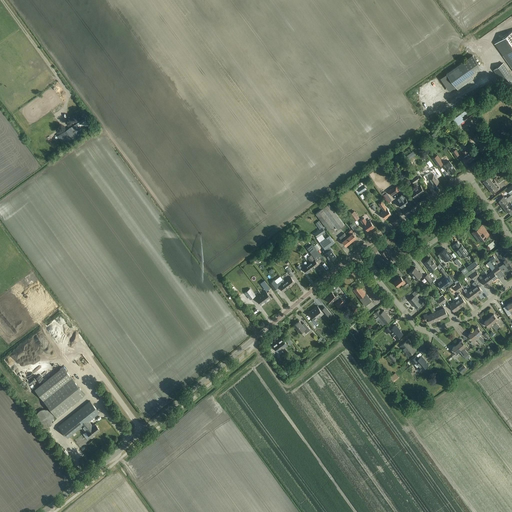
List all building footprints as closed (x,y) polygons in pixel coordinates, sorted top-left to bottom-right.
[(511,31),(495,44),(511,68),(511,31)] [(473,55),(447,73),(458,89),(473,78),(471,75),(482,68),(473,55)] [(494,70),(507,88),(511,84),(511,75),(503,63),(494,70)] [(470,95),(467,89),(461,92),(463,98),(470,95)] [(418,90),(411,94),(422,113),(429,109),(418,90)] [(473,116),(470,111),(462,117),(466,121),(473,116)] [(58,146),(62,143),(64,146),(81,135),(80,132),(78,130),(88,124),(84,118),(65,131),(59,135),(57,136),(58,137),(55,139),(58,146)] [(482,151),(489,147),(484,140),(480,142),(481,144),(479,146),(482,151)] [(461,156),(462,157),(466,163),(473,158),(469,152),(471,151),(469,149),(467,150),(466,149),(462,151),(464,154),(461,156)] [(433,158),(439,166),(443,163),(437,155),(433,158)] [(450,174),(456,170),(449,161),(444,165),(450,174)] [(421,178),(416,172),(410,176),(415,183),(421,178)] [(440,181),(439,181),(434,173),(429,176),(428,177),(434,185),(440,181)] [(506,174),(498,180),(500,182),(507,176),(506,174)] [(492,193),(498,189),(489,177),(483,181),(492,193)] [(362,182),(356,186),(358,188),(361,192),(361,193),(366,189),(364,185),(362,182)] [(399,183),(388,191),(392,196),(402,188),(399,183)] [(415,198),(418,195),(421,193),(421,194),(425,192),(420,185),(419,185),(418,186),(410,191),(412,194),(409,196),(412,200),(415,198)] [(397,198),(399,201),(398,202),(397,202),(401,208),(402,207),(409,202),(403,193),(397,197),(397,198)] [(498,200),(502,207),(508,202),(511,199),(511,196),(510,195),(505,199),(503,196),(498,200)] [(385,219),(392,214),(384,203),(384,204),(382,201),(379,203),(381,206),(384,210),(381,213),(385,219)] [(511,208),(511,207),(508,202),(502,207),(507,213),(511,208)] [(322,209),(334,225),(338,229),(344,225),(329,204),(322,209)] [(328,230),(334,225),(322,209),(316,214),(328,230)] [(349,214),(354,221),(359,218),(354,210),(349,214)] [(369,224),(364,217),(361,220),(369,230),(375,226),(372,222),(369,224)] [(354,224),(351,227),(357,234),(360,231),(354,224)] [(481,241),(489,234),(482,225),(473,231),(481,241)] [(348,237),(352,241),(357,237),(351,229),(348,232),(351,235),(348,237)] [(339,237),(346,245),(352,241),(348,237),(344,233),(339,237)] [(320,242),(325,249),(329,246),(330,246),(334,243),(329,236),(320,242)] [(487,246),(491,250),(496,246),(493,241),(487,246)] [(458,242),(453,246),(460,256),(461,258),(468,253),(462,245),(460,246),(458,242)] [(331,261),(336,257),(332,251),(333,251),(330,246),(329,246),(325,249),(323,250),(331,261)] [(314,257),(319,254),(315,248),(310,251),(314,257)] [(442,256),(445,261),(451,257),(445,248),(439,253),(440,253),(438,255),(440,258),(442,256)] [(387,261),(391,258),(385,250),(381,253),(387,261)] [(500,257),(504,263),(511,258),(508,252),(504,255),(502,252),(497,255),(499,258),(500,257)] [(310,264),(313,268),(319,264),(315,258),(311,261),(311,263),(310,264)] [(431,270),(436,266),(430,258),(425,262),(431,270)] [(494,267),(498,272),(501,270),(500,270),(504,268),(506,271),(511,266),(511,258),(504,263),(498,267),(497,265),(494,267)] [(475,260),(466,267),(469,270),(478,264),(475,260)] [(307,273),(313,268),(310,264),(308,265),(307,265),(303,267),(307,273)] [(286,269),(292,276),(294,274),(289,267),(286,269)] [(416,280),(422,274),(420,271),(419,272),(415,267),(409,272),(416,280)] [(445,277),(438,283),(443,290),(454,282),(448,274),(442,267),(439,270),(445,277)] [(492,271),(487,275),(492,282),(498,278),(495,274),(498,272),(494,267),(491,269),(492,271)] [(432,274),(434,280),(442,277),(439,271),(432,274)] [(486,286),(492,282),(487,275),(481,279),(486,286)] [(287,281),(285,282),(289,287),(295,282),(291,277),(287,279),(287,281)] [(403,285),(405,282),(400,277),(394,282),(398,286),(402,284),(403,285)] [(405,289),(412,283),(407,277),(404,279),(407,283),(403,287),(405,289)] [(274,289),(279,286),(283,291),(289,287),(285,282),(283,279),(277,283),(274,280),(269,283),(274,289)] [(473,288),(478,295),(483,291),(478,284),(475,281),(473,283),(476,286),(474,287),(473,288)] [(357,295),(359,298),(359,299),(360,298),(360,299),(365,306),(372,300),(367,294),(366,294),(359,285),(353,290),(355,292),(355,293),(355,292),(357,295)] [(471,300),(478,295),(473,288),(468,292),(466,289),(465,289),(464,290),(471,300)] [(245,293),(250,299),(256,295),(250,289),(245,293)] [(416,295),(419,293),(416,290),(412,293),(415,296),(409,300),(416,308),(422,303),(416,295)] [(262,294),(267,302),(272,298),(266,291),(262,294)] [(331,304),(333,301),(340,307),(345,302),(339,295),(337,297),(332,293),(327,300),(331,304)] [(459,298),(455,301),(460,308),(466,303),(461,296),(459,293),(457,294),(457,295),(459,298)] [(262,305),(267,302),(262,294),(257,298),(262,305)] [(446,300),(443,295),(440,297),(437,299),(441,304),(446,300)] [(358,310),(351,300),(346,305),(353,314),(358,310)] [(455,312),(460,308),(455,301),(449,305),(455,312)] [(314,309),(320,317),(324,314),(328,319),(332,315),(327,308),(325,306),(321,310),(318,305),(314,309)] [(434,312),(437,320),(443,317),(448,315),(444,308),(440,310),(434,312)] [(316,320),(320,317),(314,309),(309,312),(314,319),(311,321),(314,324),(315,326),(318,323),(316,320)] [(378,315),(381,318),(378,320),(383,325),(385,323),(385,324),(391,319),(384,310),(381,312),(379,309),(375,313),(377,316),(378,315)] [(431,323),(437,320),(434,312),(427,315),(427,313),(423,315),(426,321),(429,319),(431,323)] [(489,318),(498,330),(501,328),(495,321),(498,319),(494,314),(489,318)] [(488,327),(491,325),(496,331),(498,330),(489,318),(484,322),(488,327)] [(300,333),(303,330),(306,333),(310,329),(306,324),(303,326),(299,321),(294,325),(300,333)] [(397,339),(403,334),(398,328),(399,328),(396,324),(392,327),(390,325),(384,330),(387,333),(390,331),(397,339)] [(473,331),(483,343),(485,341),(479,334),(482,332),(478,327),(473,331)] [(468,335),(474,342),(476,340),(480,344),(483,343),(473,331),(468,335)] [(278,342),(283,349),(288,345),(282,338),(278,342)] [(409,356),(416,349),(408,339),(400,345),(409,356)] [(457,344),(467,356),(469,354),(465,349),(467,347),(462,340),(457,344)] [(278,352),(283,349),(278,342),(273,345),(278,352)] [(453,348),(457,353),(459,351),(463,355),(464,357),(465,357),(467,356),(457,344),(453,348)] [(393,361),(397,358),(392,352),(388,356),(393,361)] [(416,362),(419,366),(417,368),(419,370),(421,368),(422,370),(428,365),(424,360),(425,359),(422,355),(418,358),(416,356),(410,361),(413,364),(416,362)] [(400,366),(394,371),(398,375),(404,370),(400,366)] [(34,389),(43,400),(56,417),(85,395),(71,378),(62,367),(34,389)] [(395,373),(390,377),(392,381),(398,376),(395,373)] [(93,426),(89,421),(99,413),(90,401),(58,426),(68,438),(73,434),(75,432),(82,427),(90,437),(100,430),(96,424),(93,426)]
